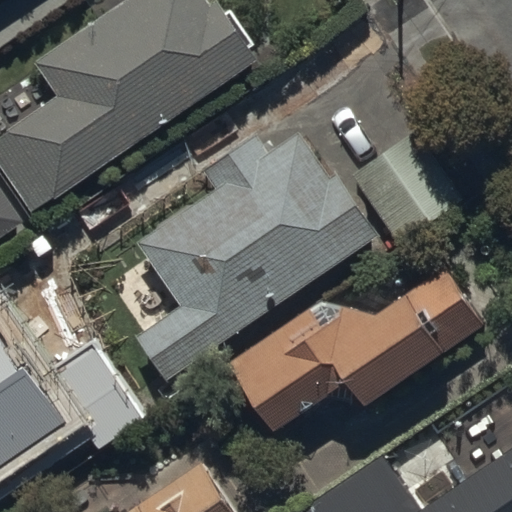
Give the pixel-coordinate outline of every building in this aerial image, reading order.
[(210,0),(144,0),(41,67),(63,101),(0,141),(0,162),(36,217),(264,69),(225,8),(218,12),(210,0)] [(420,135),(356,179),(403,248),(467,205),(420,135)] [(145,340),(173,383),(386,240),(344,176),(335,182),(305,138),(273,159),(260,140),(209,175),(223,195),(198,212),(193,205),(160,227),(164,233),(145,245),(189,310),(145,340)] [(0,234),(22,220),(0,188),(0,234)] [(316,311),(315,312),(232,363),(279,440),(359,390),(372,411),(453,361),(448,354),(487,330),(449,268),(404,296),(409,305),(380,323),(379,322),(377,321),(375,320),(374,318),(372,317),(370,317),(368,316),(367,315),(365,314),(363,313),(361,312),(359,312),(357,311),(356,311),(354,310),(352,310),(350,309),(348,309),(346,309),(344,309),(342,308),(340,308),(338,308),(336,308),(334,308),(332,308),(330,309),(328,309),(326,309),(324,309),(322,310),(320,310),(318,311),(316,311)] [(0,500),(70,452),(81,469),(153,420),(104,347),(43,389),(4,332),(0,335),(0,500)] [(511,511),(511,446),(426,506),(389,452),(300,511),(511,511)] [(136,505),(141,511),(140,511),(237,511),(206,462),(136,505)]
